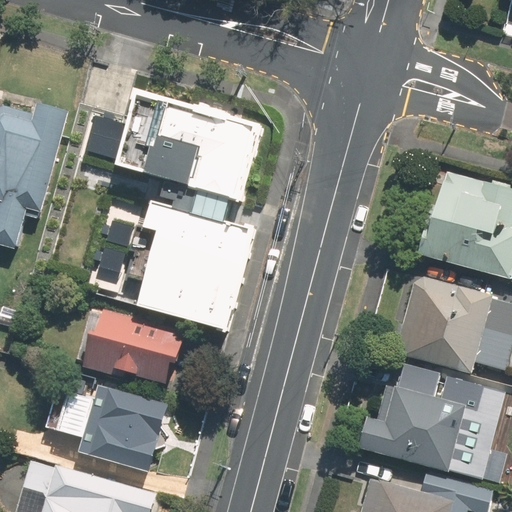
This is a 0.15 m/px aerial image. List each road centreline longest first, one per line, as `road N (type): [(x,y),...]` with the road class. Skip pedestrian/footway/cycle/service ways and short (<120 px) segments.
road 1 (secondary): [(364,87),(250,511)]
road 2 (secondary): [(196,16),(261,17),(375,50)]
road 3 (secondary): [(364,87),(249,47),(196,16)]
road 4 (residential): [(504,112),(484,118),(364,87)]
road 5 (residential): [(375,50),(450,75),(504,112)]
